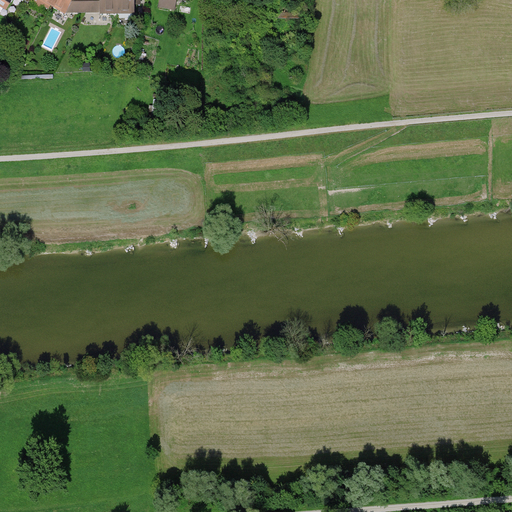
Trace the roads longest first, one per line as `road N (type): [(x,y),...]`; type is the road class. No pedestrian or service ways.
road 1 (track): [(0,157),(511,112)]
road 2 (track): [(339,511),(511,499)]
